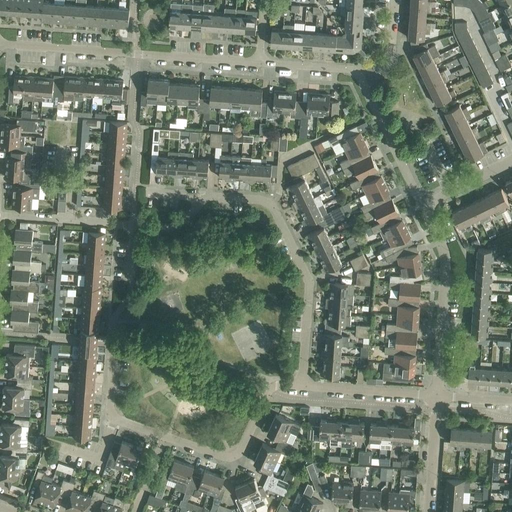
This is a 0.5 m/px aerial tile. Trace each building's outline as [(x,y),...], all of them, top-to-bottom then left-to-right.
[(10,0),(0,0),(0,11),(10,12),(10,0)] [(21,0),(10,0),(10,12),(21,13),(21,0)] [(32,0),(21,0),(21,13),(31,14),(32,0)] [(43,0),(32,0),(31,14),(42,15),(42,21),(43,0)] [(43,0),(42,21),(53,22),(54,3),(43,2),(43,0)] [(482,2),(480,0),(472,0),(471,7),(474,11),(482,2)] [(511,11),(511,0),(502,5),(507,15),(511,11)] [(487,10),(482,2),(474,11),(477,16),(487,10)] [(65,4),(54,3),(53,22),(63,23),(65,4)] [(169,28),(180,28),(182,3),(171,3),(169,28)] [(192,4),(182,3),(180,28),(191,29),(191,27),(192,12),(192,4)] [(203,5),(202,28),(213,29),(214,12),(214,4),(204,3),(203,5)] [(76,5),(65,4),(63,23),(74,24),(76,5)] [(192,12),(191,27),(202,28),(203,11),(203,5),(192,4),(192,12)] [(86,5),(76,5),(74,24),(85,24),(86,5)] [(97,6),(86,5),(85,24),(96,25),(97,6)] [(347,5),(347,6),(346,16),(363,17),(364,6),(362,6),(362,7),(347,5)] [(411,5),(410,16),(426,17),(427,12),(431,12),(432,6),(411,5)] [(108,7),(97,6),(96,25),(107,26),(108,7)] [(119,8),(108,7),(107,26),(117,27),(119,8)] [(130,9),(119,8),(117,27),(128,28),(130,9)] [(236,9),(225,8),(223,30),(234,30),(235,15),(236,15),(236,9)] [(234,30),(234,32),(245,33),(246,16),(246,10),(236,9),(236,15),(235,15),(234,30)] [(246,16),(245,33),(256,34),(257,17),(257,11),(247,10),(246,16)] [(490,16),(487,10),(477,16),(479,21),(490,16)] [(490,16),(479,21),(482,27),(493,21),(496,20),(491,10),(488,12),(490,16)] [(225,12),(214,12),(213,29),(223,30),(225,12)] [(363,17),(346,16),(345,27),(347,27),(362,28),(363,17)] [(410,16),(409,27),(430,28),(431,23),(426,22),(426,17),(410,16)] [(496,27),(493,21),(482,27),(485,32),(496,27)] [(467,22),(455,22),(455,30),(455,31),(467,28),(467,22)] [(283,29),(282,46),(293,47),(294,29),(294,25),(283,24),(283,29)] [(362,28),(347,27),(347,32),(344,34),(358,50),(361,48),(362,28)] [(409,27),(408,38),(418,38),(425,39),(425,33),(430,34),(430,28),(409,27)] [(271,45),(282,46),(283,29),(272,28),(271,45)] [(467,28),(455,31),(459,39),(470,34),(467,28)] [(493,28),(485,32),(483,33),(485,39),(496,34),(493,28)] [(305,30),(294,29),(293,47),(303,47),(305,30)] [(315,31),(305,30),(303,47),(314,48),(315,33),(315,31)] [(314,48),(314,50),(325,51),(326,34),(315,33),(314,48)] [(337,34),(326,34),(325,51),(335,52),(337,36),(337,34)] [(358,50),(344,34),(342,36),(337,36),(335,52),(355,53),(358,50)] [(470,34),(459,39),(462,45),(473,40),(470,34)] [(499,40),(496,34),(485,39),(492,52),(497,49),(494,42),(499,40)] [(473,40),(462,45),(465,51),(476,46),(473,40)] [(427,44),(413,48),(416,53),(413,55),(418,65),(437,56),(440,54),(435,44),(429,47),(427,44)] [(479,52),(476,46),(465,51),(468,57),(479,52)] [(497,50),(497,49),(492,52),(498,65),(509,60),(506,54),(502,56),(498,49),(497,50)] [(482,58),(479,52),(468,57),(471,63),(482,58)] [(440,60),(437,56),(418,65),(423,74),(437,67),(435,63),(440,60)] [(485,64),(482,58),(471,63),(474,69),(485,64)] [(511,66),(509,60),(498,65),(501,71),(511,66)] [(488,70),(485,64),(474,69),(477,76),(488,70)] [(440,72),(437,67),(423,74),(428,84),(447,75),(444,70),(440,72)] [(491,76),(488,70),(477,76),(480,82),(491,76)] [(14,87),(7,87),(6,102),(13,102),(14,94),(23,94),(25,76),(15,75),(14,87)] [(449,80),(447,75),(428,84),(432,94),(447,87),(444,82),(449,80)] [(23,94),(23,99),(33,100),(34,77),(25,76),(23,94)] [(64,101),(64,99),(73,100),(75,77),(65,76),(65,87),(59,86),(58,101),(64,101)] [(494,83),(491,76),(480,82),(483,88),(494,83)] [(44,78),(34,77),(33,100),(42,100),(44,78)] [(83,96),(85,78),(75,77),(74,95),(83,96)] [(54,78),(44,78),(42,100),(53,101),(53,104),(57,104),(58,101),(59,86),(53,86),(54,78)] [(94,78),(85,78),(83,96),(93,96),(94,78)] [(104,79),(94,78),(93,96),(93,103),(102,103),(103,97),(104,79)] [(148,91),(142,91),(141,105),(147,105),(147,103),(157,104),(158,97),(159,79),(149,78),(148,91)] [(112,98),(113,80),(104,79),(103,97),(112,98)] [(159,79),(158,97),(157,104),(167,104),(167,101),(168,101),(169,83),(169,80),(159,79)] [(123,80),(113,80),(112,98),(112,104),(122,105),(122,103),(128,103),(130,88),(123,88),(123,80)] [(169,83),(168,101),(178,101),(179,84),(169,83)] [(189,84),(179,84),(178,101),(188,102),(189,84)] [(200,85),(189,84),(188,102),(188,107),(198,108),(197,112),(204,112),(205,98),(199,98),(200,85)] [(210,99),(205,98),(204,112),(210,113),(210,104),(220,105),(222,87),(211,86),(210,99)] [(232,87),(222,87),(220,105),(230,105),(232,87)] [(242,88),(232,87),(230,105),(241,106),(242,88)] [(449,92),(447,87),(432,94),(437,104),(452,97),(456,94),(454,89),(449,92)] [(252,89),(242,88),(241,106),(251,107),(252,89)] [(251,107),(250,115),(260,116),(260,117),(267,117),(267,115),(268,103),(262,103),(263,90),(252,89),(251,107)] [(273,104),(268,103),(267,115),(277,116),(277,112),(284,112),(285,91),(274,90),(273,104)] [(297,92),(285,91),(284,112),(290,113),(290,117),(300,118),(301,106),(301,105),(296,105),(297,92)] [(301,106),(300,118),(311,118),(311,114),(318,115),(319,94),(308,93),(307,106),(301,105),(301,106)] [(330,94),(319,94),(318,115),(324,115),(324,119),(337,120),(339,101),(332,101),(332,102),(330,102),(330,94)] [(460,104),(454,107),(445,111),(450,121),(469,112),(467,107),(462,109),(460,104)] [(471,117),(469,112),(450,121),(455,131),(469,124),(467,119),(471,117)] [(17,125),(2,123),(1,134),(20,135),(20,130),(37,131),(38,121),(17,119),(17,125)] [(110,121),(110,132),(126,133),(127,122),(110,121)] [(471,129),(469,124),(455,131),(459,141),(478,131),(476,126),(471,129)] [(357,133),(355,127),(329,139),(332,146),(341,141),(345,149),(364,140),(360,131),(357,133)] [(160,129),(154,128),(152,160),(157,160),(156,175),(161,175),(161,172),(167,173),(168,157),(158,156),(160,129)] [(82,135),(82,141),(85,141),(89,141),(89,137),(90,131),(83,130),(83,135),(82,135)] [(200,132),(190,131),(190,135),(190,141),(200,141),(200,132)] [(481,136),(478,131),(459,141),(464,150),(479,143),(476,138),(481,136)] [(126,133),(110,132),(109,143),(126,144),(126,133)] [(20,136),(1,134),(0,144),(15,145),(15,151),(32,152),(33,146),(25,145),(25,136),(20,136)] [(243,135),(243,142),(253,143),(253,140),(253,136),(243,135)] [(280,136),(279,150),(287,150),(288,137),(280,136)] [(349,158),(340,162),(343,169),(371,155),(369,156),(366,150),(368,149),(364,140),(345,149),(349,158)] [(126,144),(109,143),(108,153),(125,155),(126,144)] [(481,148),(479,143),(464,150),(469,160),(493,148),(491,145),(486,147),(485,146),(481,148)] [(7,156),(6,166),(25,168),(30,168),(31,158),(32,158),(32,152),(15,151),(12,151),(12,156),(7,156)] [(172,176),(177,176),(179,152),(168,151),(168,157),(167,173),(172,173),(172,176)] [(179,152),(177,176),(182,177),(182,174),(187,174),(189,152),(179,152)] [(194,153),(189,152),(187,174),(193,175),(192,178),(197,178),(198,159),(193,159),(194,153)] [(125,155),(108,153),(107,164),(124,166),(125,155)] [(309,155),(315,168),(316,168),(320,166),(314,153),(309,155)] [(221,155),(220,161),(220,167),(219,177),(225,177),(225,180),(230,180),(231,156),(221,155)] [(315,168),(309,155),(303,158),(309,171),(315,168)] [(376,170),(378,169),(371,155),(343,169),(346,175),(355,170),(359,178),(376,170)] [(231,156),(230,180),(234,181),(235,178),(240,178),(242,157),(231,156)] [(252,157),(242,157),(240,178),(245,179),(245,181),(250,182),(252,157)] [(252,157),(250,182),(255,182),(255,179),(260,180),(261,164),(252,163),(252,157)] [(261,164),(260,180),(266,180),(265,183),(271,183),(272,164),(266,164),(266,158),(262,158),(261,164)] [(298,161),(304,173),(309,171),(303,158),(298,161)] [(209,160),(198,159),(197,178),(202,178),(202,175),(208,176),(209,166),(209,160)] [(304,173),(298,161),(293,163),(299,176),(302,174),(304,173)] [(299,176),(293,163),(287,166),(293,178),(299,176)] [(124,166),(107,164),(106,175),(123,176),(124,166)] [(25,168),(6,166),(5,177),(20,178),(19,183),(30,184),(31,174),(24,173),(25,168)] [(322,182),(327,179),(320,166),(316,168),(322,182)] [(359,179),(350,183),(351,184),(353,189),(362,185),(366,193),(385,184),(381,175),(379,176),(376,171),(378,170),(359,179)] [(309,188),(302,174),(299,176),(293,178),(296,183),(286,188),(288,193),(291,191),(294,196),(309,188)] [(123,176),(106,175),(106,186),(122,187),(123,176)] [(30,184),(19,183),(29,184),(29,187),(14,186),(13,196),(32,198),(39,198),(40,185),(34,184),(30,184)] [(390,193),(385,184),(366,193),(370,202),(361,206),(364,212),(390,199),(387,194),(390,193)] [(59,194),(58,199),(66,200),(67,187),(59,186),(59,194)] [(122,187),(106,186),(105,197),(122,198),(122,187)] [(293,202),(295,206),(314,197),(309,188),(294,196),(296,200),(293,202)] [(502,188),(492,193),(501,212),(506,210),(504,205),(509,203),(502,188)] [(501,212),(492,193),(482,198),(489,212),(494,210),(496,215),(501,212)] [(319,195),(314,197),(295,206),(297,211),(300,209),(302,214),(323,204),(319,195)] [(32,198),(13,196),(12,207),(31,208),(32,198)] [(122,198),(105,197),(104,208),(121,209),(122,198)] [(399,213),(392,198),(390,199),(364,212),(367,219),(376,214),(380,222),(399,213)] [(489,212),(482,198),(472,203),(481,222),(486,219),(484,215),(489,212)] [(58,200),(58,210),(65,211),(66,200),(58,199),(58,200)] [(481,222),(472,203),(462,207),(469,222),(474,220),(476,224),(481,222)] [(327,213),(323,204),(302,214),(305,219),(302,220),(304,225),(314,220),(316,225),(333,217),(345,211),(343,205),(327,213)] [(469,222),(462,207),(452,212),(462,231),(467,229),(465,224),(469,222)] [(348,216),(345,211),(333,217),(335,222),(348,216)] [(380,222),(371,227),(372,228),(374,232),(374,233),(380,230),(384,239),(387,237),(406,228),(402,219),(400,220),(397,215),(380,222)] [(340,229),(349,225),(347,221),(338,226),(340,229)] [(352,225),(347,227),(352,236),(354,235),(354,236),(357,234),(352,225)] [(328,236),(324,226),(319,229),(305,236),(307,240),(310,239),(313,244),(328,236)] [(406,228),(387,237),(392,245),(382,250),(385,256),(407,246),(411,244),(408,238),(411,237),(406,228)] [(16,249),(31,250),(31,251),(42,252),(43,242),(32,241),(33,230),(16,229),(15,240),(17,240),(16,249)] [(70,230),(61,229),(60,241),(64,241),(64,235),(70,236),(70,230)] [(106,233),(89,231),(88,243),(105,244),(106,233)] [(333,245),(328,236),(313,244),(315,248),(312,250),(314,254),(333,245)] [(105,244),(88,243),(87,254),(104,255),(105,244)] [(337,254),(333,245),(314,254),(316,259),(319,257),(322,262),(337,254)] [(407,246),(385,256),(386,258),(387,260),(388,262),(398,258),(400,266),(420,262),(418,252),(416,253),(415,246),(408,247),(407,246)] [(478,248),(477,259),(491,260),(493,260),(494,255),(491,255),(492,249),(488,249),(478,248)] [(14,249),(13,260),(16,260),(15,269),(30,270),(30,271),(41,271),(41,270),(46,271),(46,264),(41,264),(41,262),(31,261),(31,251),(31,250),(16,249),(14,249)] [(67,252),(59,252),(59,263),(62,263),(63,257),(67,257),(67,252)] [(104,255),(87,254),(86,265),(103,266),(104,255)] [(342,264),(337,254),(322,262),(324,267),(321,268),(323,273),(342,264)] [(365,259),(363,254),(350,260),(353,265),(365,259)] [(368,264),(365,259),(353,265),(355,271),(368,264)] [(477,259),(476,270),(490,271),(492,272),(493,266),(491,266),(491,260),(477,259)] [(414,283),(413,280),(421,279),(419,272),(422,272),(420,262),(400,266),(401,275),(390,275),(390,281),(414,283)] [(103,266),(86,265),(86,275),(102,277),(103,266)] [(15,269),(13,269),(12,280),(14,280),(13,289),(34,291),(39,291),(40,281),(29,281),(30,270),(15,269)] [(490,271),(476,270),(475,281),(489,282),(491,282),(492,277),(490,277),(490,271)] [(86,275),(85,282),(85,286),(102,287),(102,277),(86,275)] [(421,284),(390,281),(389,288),(400,289),(399,298),(389,297),(389,298),(420,300),(421,284)] [(489,282),(475,281),(475,292),(489,293),(491,293),(491,288),(489,288),(489,282)] [(327,282),(327,287),(331,287),(330,293),(354,295),(355,284),(353,284),(348,283),(337,283),(327,282)] [(61,284),(57,284),(57,295),(60,295),(68,295),(68,289),(61,289),(61,284)] [(102,287),(85,286),(84,286),(83,297),(101,298),(102,287)] [(13,289),(11,289),(11,300),(13,300),(12,309),(29,311),(38,311),(38,301),(33,301),(34,291),(13,289)] [(489,293),(475,292),(474,303),(488,304),(490,304),(490,299),(488,298),(489,293)] [(354,295),(330,293),(330,298),(326,298),(326,303),(347,304),(353,304),(354,295)] [(101,298),(83,297),(82,308),(100,309),(101,298)] [(389,298),(388,305),(398,305),(398,315),(419,316),(419,306),(417,306),(417,300),(420,300),(399,298),(389,298)] [(353,305),(347,304),(326,303),(325,307),(329,308),(329,313),(350,315),(350,309),(353,309),(353,305)] [(474,303),(473,313),(487,314),(489,314),(489,309),(487,309),(488,304),(474,303)] [(100,309),(82,308),(82,318),(99,319),(100,309)] [(29,311),(12,309),(11,320),(13,320),(13,330),(38,332),(39,322),(28,321),(29,311)] [(325,318),(324,323),(350,325),(351,315),(350,315),(329,313),(328,318),(325,318)] [(487,314),(473,313),(472,324),(488,325),(489,320),(487,320),(487,314)] [(419,316),(398,315),(397,324),(387,323),(386,330),(417,332),(415,332),(415,326),(418,326),(419,316)] [(99,319),(82,318),(81,330),(98,331),(99,319)] [(472,324),(471,335),(481,336),(487,336),(488,331),(486,331),(486,325),(472,324)] [(98,331),(81,330),(80,340),(79,349),(97,351),(98,341),(98,331)] [(417,332),(386,330),(386,331),(382,330),(382,336),(386,336),(386,337),(390,337),(389,346),(385,346),(416,348),(417,332)] [(324,333),(323,338),(326,338),(326,344),(342,345),(353,346),(354,341),(349,341),(349,335),(342,334),(334,334),(324,333)] [(268,356),(268,339),(238,339),(238,353),(245,353),(245,356),(268,356)] [(35,345),(15,344),(14,352),(16,352),(16,354),(7,354),(6,364),(29,366),(30,356),(34,356),(35,345)] [(322,354),(341,355),(342,345),(326,344),(325,349),(322,349),(322,354)] [(416,348),(385,346),(384,353),(395,354),(394,363),(415,365),(416,355),(413,354),(414,348),(416,349),(416,348)] [(97,351),(79,349),(79,362),(96,363),(97,351)] [(341,355),(322,354),(322,359),(325,359),(324,364),(340,365),(341,355)] [(96,363),(79,362),(78,373),(95,374),(96,363)] [(414,374),(415,365),(394,363),(393,372),(383,372),(383,379),(411,381),(412,374),(414,374)] [(29,366),(6,364),(5,375),(18,376),(17,381),(32,382),(33,376),(29,376),(29,366)] [(321,369),(321,374),(326,375),(328,375),(327,380),(339,381),(339,376),(340,365),(329,365),(324,364),(324,369),(321,369)] [(468,380),(479,381),(480,365),(475,364),(475,367),(469,366),(468,380)] [(481,365),(480,365),(479,381),(490,382),(491,366),(486,365),(486,367),(480,367),(481,365)] [(491,366),(490,382),(501,383),(502,366),(497,366),(497,368),(491,368),(491,366)] [(502,366),(501,383),(511,383),(511,375),(511,367),(508,367),(507,369),(502,369),(502,366)] [(95,374),(78,373),(77,384),(95,385),(95,374)] [(32,382),(17,381),(17,387),(4,386),(3,396),(24,398),(24,388),(32,389),(32,382)] [(95,385),(77,384),(76,394),(77,394),(94,395),(95,385)] [(94,395),(77,394),(76,406),(93,407),(94,395)] [(24,398),(3,396),(3,407),(15,408),(15,414),(30,415),(30,408),(30,398),(24,398)] [(93,407),(76,406),(75,416),(92,417),(93,407)] [(276,414),(272,423),(297,434),(301,425),(295,422),(276,414)] [(92,417),(75,416),(75,426),(91,427),(92,417)] [(314,426),(313,440),(325,441),(325,437),(330,438),(332,418),(327,417),(327,420),(321,420),(320,426),(314,426)] [(2,423),(1,434),(21,435),(22,425),(29,426),(30,419),(15,418),(14,424),(2,423)] [(337,418),(332,418),(330,438),(330,445),(341,445),(343,421),(337,421),(337,418)] [(348,421),(343,421),(341,445),(351,446),(351,439),(352,439),(354,419),(348,419),(348,421)] [(359,419),(354,419),(352,439),(363,440),(364,423),(358,422),(359,419)] [(371,423),(370,433),(370,441),(381,442),(382,421),(377,421),(377,424),(371,423)] [(381,442),(380,447),(391,448),(391,442),(393,425),(387,424),(387,422),(382,421),(381,442)] [(398,425),(393,425),(391,442),(402,443),(404,423),(399,422),(398,425)] [(290,432),(272,423),(267,433),(280,438),(277,443),(290,449),(297,435),(290,432)] [(404,423),(402,443),(412,444),(411,449),(413,449),(419,449),(420,430),(414,429),(415,426),(409,426),(409,423),(404,423)] [(51,424),(46,424),(46,435),(54,436),(55,425),(51,424)] [(91,427),(75,426),(74,437),(91,438),(91,427)] [(456,449),(460,450),(462,428),(451,427),(450,442),(457,443),(456,449)] [(472,429),(462,428),(460,450),(464,450),(464,443),(471,444),(472,429)] [(482,429),(472,429),(471,444),(477,444),(477,451),(480,451),(482,429)] [(492,430),(482,429),(480,451),(484,451),(485,445),(491,445),(492,440),(492,430)] [(21,435),(1,434),(0,444),(13,445),(12,451),(27,452),(28,446),(20,445),(21,435)] [(111,451),(106,464),(108,465),(114,467),(123,470),(125,463),(132,444),(122,441),(118,454),(112,452),(111,451)] [(263,443),(258,452),(277,461),(281,452),(287,455),(290,449),(277,443),(275,448),(263,443)] [(142,448),(132,444),(125,463),(135,467),(132,474),(138,476),(143,462),(137,461),(142,448)] [(27,452),(12,451),(12,456),(0,455),(0,466),(19,468),(19,458),(27,458),(27,452)] [(277,461),(258,452),(254,462),(264,466),(262,469),(271,473),(277,461)] [(164,470),(160,483),(166,485),(168,478),(177,482),(184,462),(174,459),(170,472),(164,470)] [(194,466),(184,462),(177,482),(175,488),(190,494),(195,481),(190,479),(194,466)] [(68,465),(66,471),(72,473),(74,467),(68,465)] [(359,465),(351,465),(351,476),(358,476),(359,465)] [(366,466),(359,465),(358,476),(365,477),(366,466)] [(19,468),(0,466),(0,476),(18,478),(19,468)] [(200,482),(195,481),(190,494),(198,496),(198,494),(201,494),(202,490),(208,492),(215,473),(205,469),(200,482)] [(36,475),(33,484),(39,486),(35,498),(45,502),(51,483),(53,477),(44,474),(44,472),(38,470),(36,475)] [(225,476),(215,473),(208,492),(214,494),(213,503),(219,505),(216,511),(223,511),(226,506),(220,504),(224,492),(220,491),(225,476)] [(324,474),(318,477),(323,489),(329,487),(324,474)] [(335,476),(334,481),(333,481),(331,501),(342,502),(343,482),(338,481),(339,477),(335,476)] [(290,483),(279,477),(276,484),(287,489),(290,483)] [(323,489),(318,477),(312,479),(316,491),(323,489)] [(255,478),(245,482),(253,501),(256,507),(265,503),(263,497),(266,495),(262,486),(259,488),(255,478)] [(61,486),(51,483),(45,502),(55,505),(59,493),(64,495),(69,481),(63,479),(61,486)] [(469,480),(464,480),(447,479),(446,490),(469,491),(469,480)] [(75,483),(69,481),(64,495),(69,497),(65,509),(73,511),(75,511),(82,493),(73,490),(75,483)] [(253,501),(245,482),(235,487),(241,499),(236,501),(240,510),(241,511),(244,511),(246,511),(244,505),(253,501)] [(353,482),(343,482),(342,502),(352,503),(353,493),(353,482)] [(12,483),(9,490),(24,494),(26,488),(12,483)] [(287,489),(276,484),(273,490),(285,496),(287,489)] [(400,489),(400,492),(399,492),(397,511),(408,511),(409,504),(415,505),(416,490),(400,489)] [(91,497),(82,493),(75,511),(86,511),(90,504),(95,506),(100,492),(94,490),(91,497)] [(361,490),(360,500),(359,510),(370,511),(371,490),(361,490)] [(381,491),(371,490),(370,511),(380,511),(381,491)] [(463,491),(446,490),(445,501),(462,502),(463,491)] [(294,501),(300,503),(300,504),(318,511),(323,503),(298,491),(294,501)] [(106,494),(100,492),(95,506),(100,508),(98,511),(109,511),(113,504),(103,501),(106,494)] [(387,511),(397,511),(399,492),(389,492),(387,511)] [(164,506),(167,500),(150,494),(147,502),(158,506),(159,504),(164,506)] [(113,504),(109,511),(127,511),(131,502),(115,497),(113,504)] [(461,511),(462,502),(445,501),(444,511),(449,511),(461,511)]
